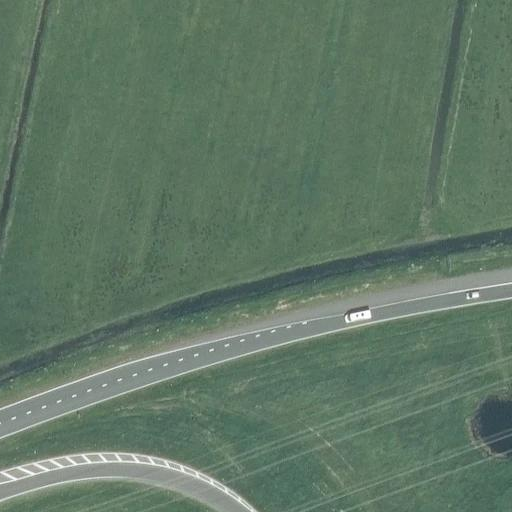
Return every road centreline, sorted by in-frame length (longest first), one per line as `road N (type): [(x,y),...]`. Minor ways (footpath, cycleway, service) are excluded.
road 1 (trunk): [(511,291),(219,352),(0,424)]
road 2 (trunk): [(0,494),(76,473),(129,471),(179,480),(237,511)]
